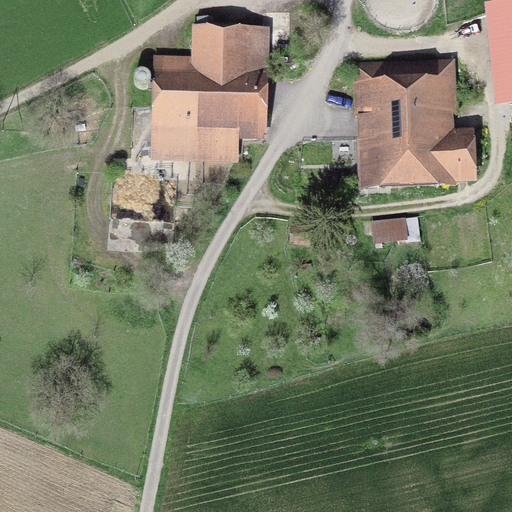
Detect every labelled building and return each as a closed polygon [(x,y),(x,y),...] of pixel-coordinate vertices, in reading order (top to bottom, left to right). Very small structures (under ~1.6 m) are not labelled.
[(154,57),(151,162),(238,164),(239,142),(267,142),(270,29),(192,27),(191,58),(154,57)] [(272,42),(278,46),(285,44),(288,38),(286,31),(280,28),(273,30),(270,36),(272,42)] [(511,32),(495,34),(499,89),(505,89),(506,105),(511,104),(511,32)] [(358,139),(357,139),(358,192),(457,189),(456,186),(476,185),(475,129),(455,130),(454,115),(457,115),(455,60),(353,63),(355,120),(358,120),(358,139)] [(136,85),(141,88),(147,85),(150,80),(148,74),(142,71),(136,73),(134,79),(136,85)] [(420,242),(418,218),(372,222),(374,246),(420,242)] [(309,228),(291,227),(289,245),(308,247),(309,228)]
